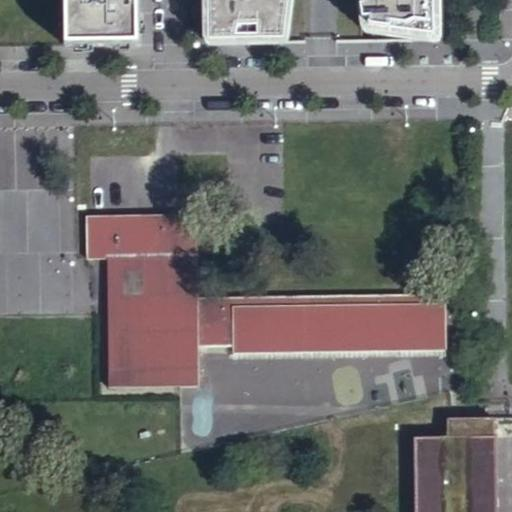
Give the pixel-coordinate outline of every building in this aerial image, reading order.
[(142,0),(70,0),(71,46),(144,45),(142,0)] [(208,0),(208,42),(290,39),(296,0),(208,0)] [(362,0),(370,35),(443,39),(442,0),(362,0)] [(109,316),(110,390),(201,388),(199,347),(235,347),(235,355),(447,350),(447,297),(198,303),(195,217),(87,219),(88,258),(108,259),(109,316)] [(498,511),(498,441),(496,440),(495,421),(449,423),(449,440),(417,441),(417,511),(498,511)]
